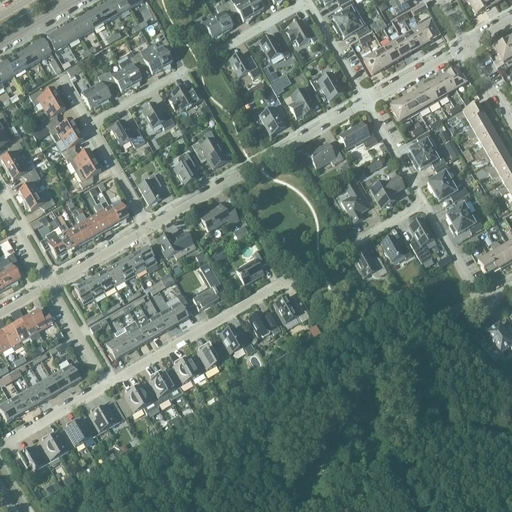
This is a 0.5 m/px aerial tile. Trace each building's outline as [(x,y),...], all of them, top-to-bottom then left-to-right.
[(130,11),(123,0),(117,0),(110,5),(118,18),(130,11)] [(123,0),(130,11),(143,3),(141,0),(123,0)] [(254,19),(244,2),(238,5),(235,0),(234,0),(225,5),(232,16),(237,13),(243,24),(245,22),(248,25),(254,19)] [(242,0),(244,2),(254,19),(260,15),(260,14),(263,12),(257,1),(259,0),(242,0)] [(486,12),(479,0),(470,0),(467,2),(476,17),(486,12)] [(479,0),(486,12),(486,11),(495,6),(491,0),(479,0)] [(338,30),(361,18),(352,3),(341,9),(343,14),(333,21),(338,30)] [(97,12),(105,25),(118,18),(110,5),(97,12)] [(213,19),(223,36),(230,33),(229,32),(233,30),(226,19),(232,16),(225,5),(216,11),(219,16),(213,19)] [(414,18),(418,15),(427,10),(424,5),(411,12),(414,18)] [(105,25),(97,12),(86,19),(85,19),(93,33),(105,25)] [(153,16),(145,21),(148,26),(156,21),(153,16)] [(369,33),(366,27),(361,18),(338,30),(344,40),(355,34),(358,39),(369,33)] [(72,26),(80,40),(93,33),(85,19),(72,26)] [(223,36),(213,19),(203,25),(200,20),(195,23),(201,34),(206,31),(212,41),(215,40),(217,43),(223,36)] [(439,39),(428,19),(418,25),(420,29),(429,44),(439,39)] [(306,30),(301,23),(302,23),(302,22),(295,26),(294,25),(285,31),(289,29),(290,32),(286,34),(285,34),(291,45),(292,44),(296,41),(299,47),(298,47),(299,48),(311,41),(315,48),(320,44),(310,28),(306,30)] [(60,33),(68,47),(80,40),(72,26),(60,33)] [(412,34),(411,35),(419,49),(428,44),(429,44),(420,29),(412,34)] [(400,38),(410,55),(419,49),(411,35),(412,34),(410,32),(400,38)] [(68,47),(60,33),(47,41),(55,54),(68,47)] [(150,49),(153,54),(163,71),(171,70),(170,66),(172,64),(166,54),(171,51),(163,36),(157,40),(159,43),(150,49)] [(260,45),(270,63),(281,56),(284,60),(290,56),(282,42),(276,46),(272,38),(260,45)] [(410,55),(400,38),(391,44),(400,60),(410,55)] [(44,43),(31,50),(39,64),(52,56),(44,43)] [(511,61),(511,56),(504,43),(494,49),(504,66),(511,61)] [(400,60),(391,44),(381,49),(382,51),(383,51),(391,66),(400,60)] [(153,54),(150,49),(140,54),(134,58),(141,69),(146,66),(152,76),(156,74),(156,75),(163,71),(153,54)] [(39,64),(31,50),(30,50),(30,51),(19,58),(26,71),(39,64)] [(373,56),(382,71),(391,66),(383,51),(382,51),(373,56)] [(229,63),(239,80),(247,75),(249,75),(253,82),(262,77),(251,58),(245,62),(241,56),(229,63)] [(382,71),(373,56),(363,62),(372,77),(382,71)] [(6,65),(14,78),(26,71),(19,58),(6,65)] [(122,72),(132,89),(140,87),(139,84),(141,82),(135,72),(141,69),(134,58),(119,67),(122,72)] [(62,73),(55,61),(50,64),(56,76),(62,73)] [(68,64),(62,67),(65,72),(71,68),(68,64)] [(0,68),(0,82),(1,85),(14,78),(6,65),(0,68)] [(78,67),(67,74),(71,79),(82,73),(78,67)] [(447,76),(456,91),(466,85),(457,70),(447,76)] [(122,72),(112,77),(109,72),(103,75),(110,86),(115,83),(121,94),(125,92),(125,93),(132,89),(122,72)] [(270,76),(266,78),(270,85),(278,80),(275,73),(270,76)] [(110,86),(103,75),(98,79),(101,84),(91,90),(101,107),(109,105),(108,101),(111,100),(105,89),(110,86)] [(321,76),(310,83),(316,93),(321,90),(329,104),(344,95),(332,76),(323,81),(321,76)] [(438,82),(448,98),(447,96),(456,91),(447,76),(447,77),(438,82)] [(429,87),(438,104),(448,98),(438,82),(429,87)] [(279,89),(276,84),(270,87),(273,92),(279,89)] [(419,93),(429,109),(438,104),(429,87),(419,93)] [(296,105),(290,109),(296,120),(302,117),(303,119),(315,112),(311,106),(309,102),(314,99),(308,88),(298,93),(299,94),(292,98),(295,103),(296,105)] [(174,100),(169,103),(175,112),(180,110),(182,113),(185,111),(187,111),(190,110),(191,108),(201,102),(195,91),(189,95),(190,95),(188,96),(184,89),(172,96),(174,100)] [(269,89),(264,92),(267,98),(272,94),(269,89)] [(101,107),(91,90),(81,96),(90,112),(94,110),(94,111),(101,107)] [(43,111),(61,101),(59,93),(55,93),(54,91),(43,97),(40,92),(29,98),(35,108),(40,105),(43,111)] [(429,109),(419,93),(410,98),(420,115),(429,109)] [(400,103),(410,120),(411,120),(410,118),(418,113),(419,115),(420,115),(410,98),(401,103),(400,103)] [(47,129),(58,123),(55,118),(65,112),(63,108),(64,107),(61,101),(43,111),(49,120),(44,123),(47,129)] [(410,120),(400,103),(390,109),(400,126),(410,120)] [(469,124),(483,116),(481,112),(483,111),(479,105),(463,114),(456,118),(458,121),(466,119),(469,124)] [(155,106),(142,113),(152,131),(161,126),(164,132),(174,126),(167,114),(162,117),(155,106)] [(274,110),(260,119),(271,138),(285,129),(280,121),(279,118),(283,116),(285,118),(279,107),(274,110)] [(0,135),(5,133),(10,130),(4,121),(5,120),(2,114),(0,115),(0,135)] [(483,116),(469,124),(472,130),(466,135),(468,138),(491,125),(487,119),(485,119),(483,116)] [(58,136),(61,142),(78,132),(75,125),(74,126),(72,122),(61,128),(58,123),(47,129),(52,139),(58,136)] [(125,123),(111,131),(121,148),(131,143),(135,150),(145,144),(138,132),(132,135),(125,123)] [(339,138),(347,151),(355,147),(356,149),(363,146),(366,151),(377,144),(372,135),(369,137),(362,125),(352,131),(352,132),(348,134),(348,133),(339,138)] [(491,125),(468,138),(469,141),(477,139),(480,144),(495,136),(493,132),(494,131),(491,125)] [(5,133),(0,135),(0,149),(6,146),(9,151),(20,145),(23,143),(20,137),(15,140),(10,130),(5,133)] [(61,154),(65,160),(76,154),(73,149),(83,142),(81,139),(82,138),(78,132),(61,142),(67,151),(61,154)] [(415,162),(432,152),(437,149),(428,134),(417,141),(420,146),(409,152),(415,162)] [(495,136),(480,144),(483,149),(477,155),(479,158),(502,145),(498,138),(497,139),(495,136)] [(198,144),(192,147),(202,165),(203,165),(199,158),(204,155),(213,171),(227,163),(214,141),(201,148),(198,144)] [(20,145),(9,151),(12,157),(1,163),(3,166),(2,167),(6,173),(23,163),(18,154),(23,151),(22,149),(20,145)] [(454,153),(453,146),(446,147),(445,145),(441,146),(441,155),(454,153)] [(502,145),(479,158),(481,161),(488,159),(491,164),(506,155),(504,152),(506,151),(502,145)] [(316,151),(308,156),(316,170),(330,162),(333,167),(344,161),(336,148),(330,152),(327,146),(317,152),(316,151)] [(432,152),(415,162),(420,172),(431,166),(434,171),(445,164),(442,159),(438,162),(432,152)] [(79,159),(76,154),(65,160),(68,166),(70,165),(76,174),(96,163),(92,156),(91,157),(89,153),(79,159)] [(490,178),(511,165),(511,162),(510,158),(508,159),(506,155),(491,164),(494,169),(489,175),(490,178)] [(180,168),(174,171),(184,188),(197,180),(192,171),(198,168),(191,156),(187,158),(185,156),(180,159),(179,159),(178,160),(178,161),(178,162),(178,163),(178,164),(178,165),(178,166),(180,168)] [(379,162),(374,165),(378,171),(383,168),(379,162)] [(29,173),(23,163),(6,173),(10,180),(11,179),(13,183),(24,177),(27,182),(37,176),(34,170),(29,173)] [(102,168),(96,163),(76,174),(81,184),(79,185),(83,191),(93,185),(90,179),(101,173),(100,171),(102,168)] [(502,184),(511,178),(511,165),(490,178),(492,180),(500,179),(502,184)] [(433,194),(451,184),(445,174),(450,172),(447,167),(435,173),(438,178),(427,184),(433,194)] [(372,192),(367,194),(367,195),(372,192),(376,200),(375,200),(381,211),(386,208),(387,209),(389,209),(391,208),(392,206),(392,205),(395,202),(392,196),(404,190),(395,174),(387,178),(390,182),(385,185),(385,184),(371,191),(372,192)] [(37,176),(27,182),(30,187),(19,193),(21,197),(20,198),(24,204),(41,194),(35,185),(41,182),(40,180),(37,176)] [(150,183),(139,189),(149,208),(157,203),(157,204),(159,202),(161,201),(155,190),(160,187),(154,176),(149,180),(150,183)] [(508,194),(511,191),(511,178),(502,184),(505,189),(500,194),(502,197),(508,194)] [(451,184),(433,194),(439,204),(450,198),(453,203),(467,195),(464,189),(456,194),(451,184)] [(103,185),(98,188),(101,194),(106,191),(103,185)] [(354,186),(344,191),(345,192),(345,191),(350,199),(348,201),(347,200),(341,204),(345,211),(346,211),(354,225),(353,226),(354,226),(363,221),(363,220),(362,221),(360,216),(368,211),(353,187),(354,186)] [(94,190),(89,193),(92,199),(97,196),(94,190)] [(41,194),(24,204),(26,212),(29,211),(31,214),(41,208),(44,213),(55,207),(52,201),(47,204),(41,194)] [(452,227),(469,216),(464,207),(468,204),(465,199),(454,205),(457,211),(446,217),(452,227)] [(119,203),(110,208),(120,225),(126,224),(126,223),(126,221),(129,219),(119,203)] [(114,228),(120,225),(110,208),(104,211),(100,205),(97,207),(110,230),(114,228)] [(98,215),(92,218),(102,236),(107,232),(107,231),(110,230),(97,207),(94,209),(98,215)] [(211,212),(212,213),(200,220),(201,222),(201,225),(203,230),(206,230),(208,235),(227,224),(230,228),(238,223),(231,210),(224,214),(220,207),(211,212)] [(83,215),(80,217),(93,240),(96,238),(96,239),(102,236),(92,218),(86,222),(83,215)] [(469,216),(452,227),(457,236),(468,230),(471,235),(483,229),(479,223),(475,226),(469,216)] [(80,225),(74,229),(84,246),(90,243),(89,242),(93,240),(80,217),(76,219),(80,225)] [(423,221),(409,229),(414,238),(416,242),(410,246),(418,259),(422,266),(432,260),(428,253),(425,247),(434,241),(423,221)] [(65,225),(62,227),(75,250),(78,248),(79,249),(84,246),(74,229),(69,232),(65,225)] [(62,236),(57,239),(67,256),(72,253),(71,252),(75,250),(62,227),(59,229),(62,236)] [(244,228),(234,234),(238,241),(248,235),(244,228)] [(170,236),(157,243),(167,261),(174,257),(177,262),(196,251),(187,235),(174,243),(170,236)] [(393,238),(381,245),(385,253),(384,254),(386,258),(388,258),(392,264),(403,257),(406,261),(412,258),(404,245),(399,248),(393,238)] [(480,244),(477,238),(466,245),(469,250),(480,244)] [(67,256),(57,239),(49,243),(47,240),(40,244),(45,253),(51,250),(56,261),(59,259),(62,261),(61,261),(62,261),(67,256)] [(511,254),(507,246),(502,249),(497,244),(494,245),(507,268),(511,265),(511,254)] [(488,257),(496,272),(500,270),(501,272),(507,268),(494,245),(491,247),(493,254),(488,257)] [(148,249),(137,256),(146,271),(157,265),(148,249)] [(203,253),(195,258),(199,264),(206,260),(203,253)] [(353,262),(349,264),(350,264),(353,262),(364,280),(372,276),(373,277),(374,278),(376,279),(377,279),(379,279),(381,278),(387,275),(379,260),(373,263),(367,253),(353,262)] [(255,263),(236,273),(244,287),(263,276),(259,269),(261,268),(261,269),(267,266),(260,254),(254,257),(257,262),(255,263)] [(2,271),(11,288),(18,286),(17,283),(21,281),(14,271),(20,268),(13,256),(7,259),(11,265),(2,271)] [(137,256),(127,262),(136,277),(146,271),(137,256)] [(216,257),(211,260),(215,266),(220,263),(216,257)] [(496,272),(488,257),(478,263),(487,280),(493,276),(493,274),(496,272)] [(125,283),(136,277),(127,262),(116,268),(125,283)] [(199,275),(208,290),(197,296),(199,300),(193,303),(199,313),(215,304),(213,301),(218,297),(217,296),(223,292),(208,265),(199,270),(201,273),(199,275)] [(0,288),(2,292),(5,290),(6,291),(11,288),(2,271),(0,268),(0,288)] [(116,268),(106,274),(115,289),(125,283),(116,268)] [(106,274),(96,280),(104,295),(115,289),(106,274)] [(96,280),(85,286),(94,301),(104,295),(96,280)] [(83,307),(94,301),(85,286),(74,292),(75,292),(72,293),(75,300),(78,298),(83,307)] [(389,290),(392,296),(399,292),(395,286),(389,290)] [(188,319),(185,314),(189,312),(180,296),(176,299),(179,304),(169,310),(178,326),(188,319)] [(293,307),(288,299),(274,307),(277,312),(276,312),(281,320),(285,326),(299,318),(302,325),(310,320),(301,305),(296,308),(297,310),(294,311),(292,308),(293,307)] [(169,310),(158,316),(167,332),(178,326),(169,310)] [(29,318),(38,334),(47,329),(47,328),(53,325),(46,314),(41,317),(38,313),(35,315),(33,313),(32,312),(28,317),(29,318)] [(252,318),(253,319),(248,322),(259,339),(261,338),(262,339),(263,340),(269,336),(270,335),(269,334),(271,332),(274,338),(281,334),(273,321),(267,324),(261,314),(257,317),(256,316),(252,318)] [(88,328),(98,322),(104,319),(102,315),(95,318),(95,317),(85,323),(88,328)] [(158,316),(148,322),(157,338),(167,332),(158,316)] [(29,318),(20,323),(29,339),(32,344),(41,339),(38,334),(29,318)] [(157,338),(148,322),(145,318),(135,324),(146,344),(157,338)] [(29,339),(20,323),(11,328),(21,344),(29,339)] [(136,350),(146,344),(135,324),(125,330),(136,350)] [(99,325),(90,330),(93,335),(102,330),(101,329),(99,325)] [(483,338),(488,346),(491,344),(499,356),(510,349),(511,351),(511,350),(511,333),(508,328),(503,332),(499,327),(491,333),(490,330),(484,334),(483,338)] [(2,333),(12,350),(14,354),(23,349),(21,344),(11,328),(2,333)] [(126,356),(136,350),(125,330),(114,336),(117,340),(126,356)] [(233,330),(219,339),(230,357),(243,349),(248,357),(255,353),(245,335),(238,339),(233,330)] [(12,350),(2,333),(0,334),(0,349),(3,355),(12,350)] [(115,362),(126,356),(117,340),(106,346),(111,355),(108,357),(113,363),(115,362)] [(66,344),(56,350),(58,354),(59,355),(69,349),(66,344)] [(201,354),(194,358),(204,376),(217,369),(214,363),(218,361),(219,361),(209,344),(198,351),(199,351),(201,354)] [(192,383),(204,376),(194,358),(187,362),(185,359),(185,358),(180,361),(192,383)] [(180,390),(192,383),(180,361),(174,365),(175,365),(176,368),(170,372),(180,390)] [(71,366),(60,373),(69,388),(80,382),(82,380),(80,374),(76,376),(71,366)] [(168,397),(180,390),(170,372),(163,376),(161,373),(161,372),(155,375),(168,397)] [(60,373),(50,379),(59,394),(69,388),(60,373)] [(170,401),(168,397),(155,375),(150,379),(152,382),(145,386),(158,408),(170,401)] [(40,385),(49,400),(59,394),(50,379),(40,385)] [(49,400),(40,385),(29,391),(38,406),(49,400)] [(131,389),(143,411),(146,416),(159,409),(158,408),(145,386),(139,390),(137,387),(137,386),(131,389)] [(127,420),(143,411),(131,389),(126,393),(128,396),(116,403),(127,420)] [(19,397),(28,412),(38,406),(29,391),(19,397)] [(28,412),(19,397),(9,403),(17,418),(28,412)] [(17,418),(9,403),(0,407),(0,412),(7,424),(17,418)] [(101,407),(96,410),(108,431),(125,421),(115,404),(103,410),(102,407),(101,407)] [(93,417),(86,420),(96,438),(108,431),(96,410),(90,413),(91,413),(93,417)] [(84,445),(96,438),(86,420),(79,424),(77,421),(78,421),(77,421),(72,424),(84,445)] [(72,452),(84,445),(72,424),(66,427),(67,427),(69,430),(62,434),(72,452)] [(53,435),(47,438),(60,459),(72,452),(62,434),(55,438),(53,435)] [(60,459),(47,438),(42,441),(44,445),(37,448),(48,466),(60,459)] [(48,466),(37,448),(31,452),(29,449),(18,455),(21,460),(27,471),(28,471),(32,468),(35,474),(48,466)] [(21,460),(15,463),(22,474),(27,471),(21,460)] [(50,498),(62,491),(58,484),(46,491),(50,498)]
